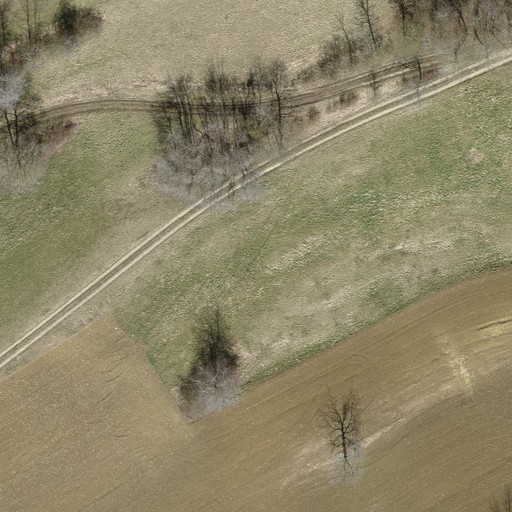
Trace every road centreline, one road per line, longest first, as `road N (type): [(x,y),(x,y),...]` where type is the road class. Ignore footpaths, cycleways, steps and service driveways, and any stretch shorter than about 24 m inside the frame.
road 1 (track): [(0,361),(231,184),(344,125),(511,54)]
road 2 (track): [(0,133),(84,105),(275,105),(410,65),(511,50)]
